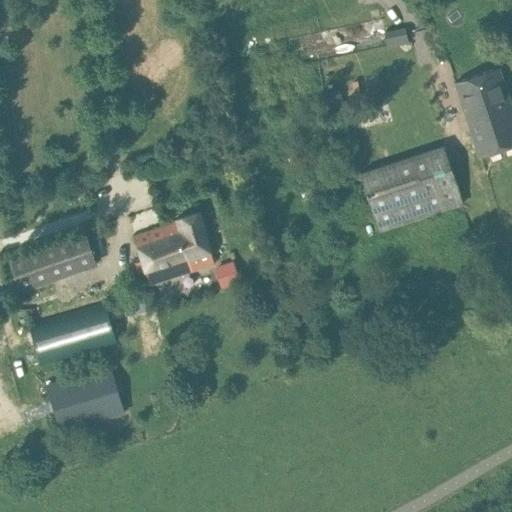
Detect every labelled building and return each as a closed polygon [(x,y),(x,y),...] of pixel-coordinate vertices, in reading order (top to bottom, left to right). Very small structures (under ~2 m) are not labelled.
[(406,27),(384,31),(387,47),(409,43),(406,27)] [(499,67),(454,82),(465,117),(511,101),(499,67)] [(511,105),(511,101),(465,117),(478,157),(511,145),(511,105)] [(365,171),(361,172),(380,230),(432,213),(464,202),(445,145),(413,155),(375,168),(365,171)] [(177,221),(135,235),(150,284),(215,262),(201,210),(176,218),(177,221)] [(98,264),(87,231),(56,242),(68,274),(98,264)] [(154,290),(134,293),(138,312),(157,309),(154,290)] [(106,300),(31,321),(44,366),(118,345),(106,300)] [(154,314),(138,317),(146,355),(162,352),(154,314)] [(62,431),(127,412),(112,364),(47,383),(62,431)]
